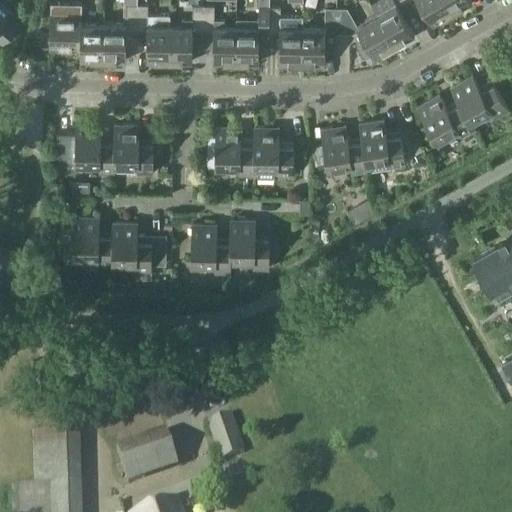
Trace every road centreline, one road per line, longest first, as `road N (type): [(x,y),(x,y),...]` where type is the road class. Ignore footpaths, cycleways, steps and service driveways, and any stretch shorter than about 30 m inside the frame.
road 1 (unclassified): [(511,164),(234,317),(0,317)]
road 2 (residential): [(183,85),(325,89),(386,77),(511,11)]
road 3 (residential): [(0,68),(41,83),(183,85)]
